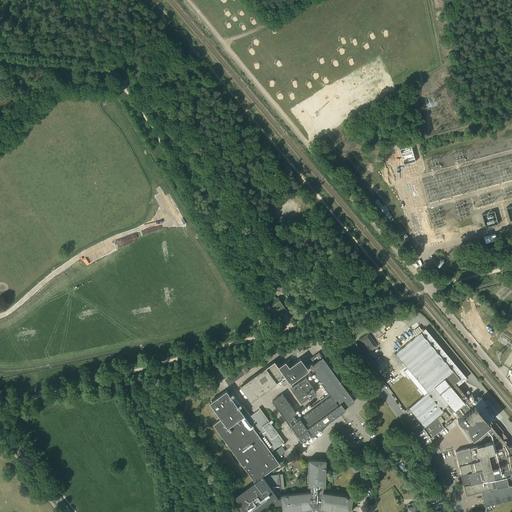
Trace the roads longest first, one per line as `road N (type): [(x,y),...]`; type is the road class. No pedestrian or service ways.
road 1 (track): [(221,42),(427,291)]
road 2 (unclassified): [(461,511),(329,318)]
road 3 (unknown): [(350,343),(376,323),(419,318),(511,430)]
road 4 (track): [(113,376),(313,322)]
road 5 (track): [(511,150),(401,182),(415,246),(423,247)]
road 6 (track): [(511,33),(446,63),(486,116)]
road 7 (unclassified): [(511,392),(427,291)]
road 8 (track): [(431,286),(423,247),(511,222)]
road 9 (unknown): [(267,398),(308,447),(353,414)]
